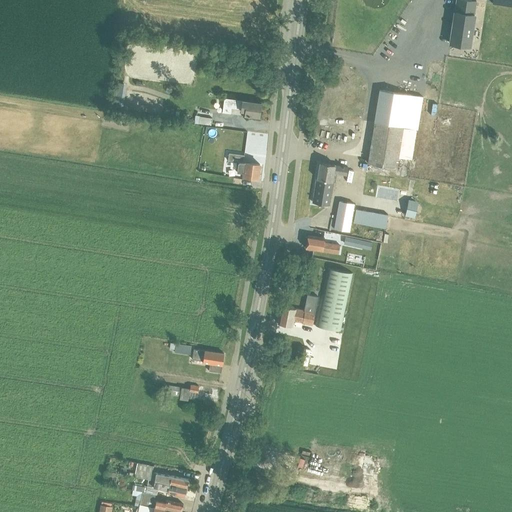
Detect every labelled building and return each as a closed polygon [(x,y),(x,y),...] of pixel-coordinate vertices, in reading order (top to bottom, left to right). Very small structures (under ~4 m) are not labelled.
[(452,23),(450,35),(452,35),(450,44),(470,47),(473,26),(472,26),(476,1),(471,0),(455,0),(454,12),(456,12),(454,23),(452,23)] [(379,90),(374,122),(417,129),(422,96),(379,90)] [(259,117),(261,103),(225,97),(222,112),(231,113),(231,108),(241,109),(240,112),(247,113),(246,115),(259,117)] [(196,116),(195,123),(199,123),(211,125),(212,118),(199,116),(196,116)] [(374,124),(367,163),(396,167),(398,157),(412,159),(417,131),(417,129),(374,122),(374,124)] [(203,151),(217,153),(218,140),(205,139),(203,151)] [(244,155),(229,153),(228,161),(239,163),(238,172),(245,173),(244,176),(258,178),(260,165),(243,162),(244,155)] [(335,182),(337,173),(346,175),(347,167),(320,162),(314,202),(328,204),(332,182),(335,182)] [(339,201),(334,229),(349,231),(351,222),(353,208),(354,204),(339,201)] [(356,209),(354,222),(386,228),(388,214),(356,209)] [(458,231),(460,219),(437,216),(436,228),(458,231)] [(304,241),(307,243),(306,248),(332,253),(332,252),(338,253),(339,245),(340,245),(324,243),(325,238),(308,235),(308,236),(305,237),(304,241)] [(346,237),(345,244),(361,248),(363,240),(346,237)] [(328,268),(315,325),(340,331),(353,273),(328,268)] [(281,305),(277,323),(292,326),(293,321),(312,325),(318,297),(307,294),(304,310),(281,305)] [(171,341),(170,346),(176,347),(175,351),(190,353),(192,345),(171,341)] [(194,348),(192,358),(202,360),(204,362),(210,363),(209,371),(221,373),(224,352),(194,348)] [(164,385),(162,394),(180,397),(181,388),(164,385)] [(180,397),(180,399),(188,400),(196,402),(197,398),(203,399),(217,402),(219,390),(206,387),(205,391),(202,391),(203,387),(199,386),(191,385),(190,388),(182,386),(181,388),(180,397)] [(329,450),(328,460),(352,461),(353,452),(329,450)] [(301,478),(325,480),(327,460),(303,459),(301,478)] [(137,463),(134,476),(148,479),(186,487),(188,479),(171,476),(156,473),(152,472),(153,466),(137,463)] [(186,487),(148,479),(145,491),(156,494),(158,487),(168,490),(168,492),(184,495),(186,487)] [(165,502),(154,500),(155,494),(145,491),(142,491),(139,504),(176,511),(180,511),(182,503),(166,500),(165,502)] [(332,494),(332,507),(344,507),(344,494),(332,494)] [(176,511),(139,504),(139,503),(138,506),(137,507),(136,507),(136,508),(135,508),(135,509),(134,510),(134,511),(176,511)]
